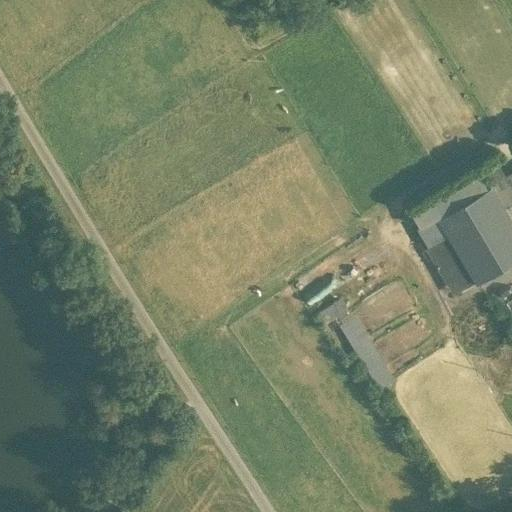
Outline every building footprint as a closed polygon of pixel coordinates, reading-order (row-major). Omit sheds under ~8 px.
[(511,172),(491,184),(511,220),(511,172)] [(511,220),(491,184),(439,215),(449,233),(476,278),(477,281),(511,259),(511,220)] [(434,218),(404,236),(406,241),(437,223),(434,218)] [(441,231),(411,249),(414,253),(444,235),(441,231)] [(461,287),(476,278),(449,233),(427,247),(435,260),(443,255),(461,287)] [(454,291),(461,287),(443,255),(435,260),(454,291)] [(342,297),(326,307),(335,324),(352,314),(342,297)] [(359,318),(346,326),(380,382),(393,374),(359,318)]
